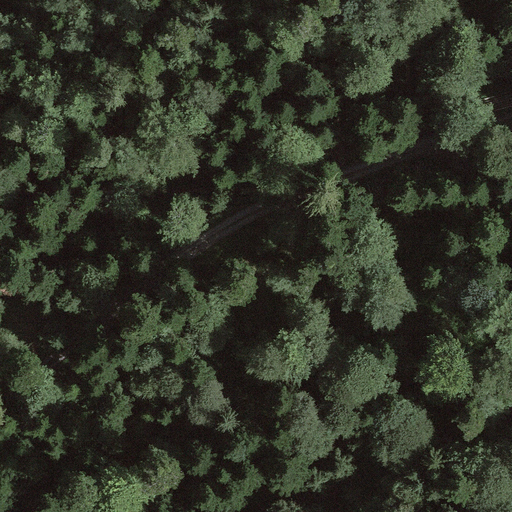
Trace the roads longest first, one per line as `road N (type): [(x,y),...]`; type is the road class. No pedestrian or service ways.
road 1 (track): [(0,397),(225,229),(329,181),(511,116)]
road 2 (track): [(286,511),(511,407)]
